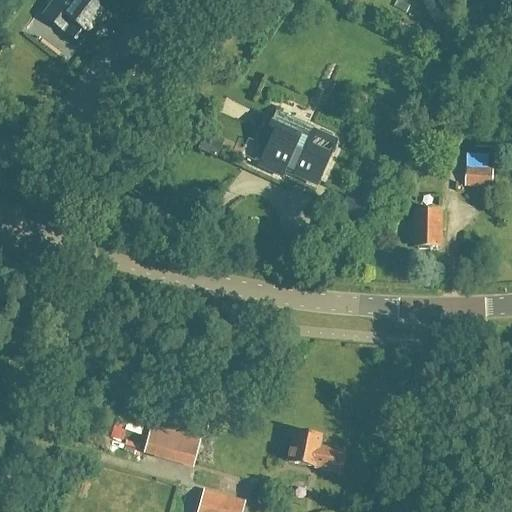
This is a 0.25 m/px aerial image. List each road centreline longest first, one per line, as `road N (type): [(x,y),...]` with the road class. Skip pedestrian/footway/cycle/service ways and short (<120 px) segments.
road 1 (tertiary): [(439,310),(234,289),(0,219)]
road 2 (track): [(189,0),(43,196),(10,263)]
road 3 (unclassified): [(413,511),(437,377),(439,310)]
